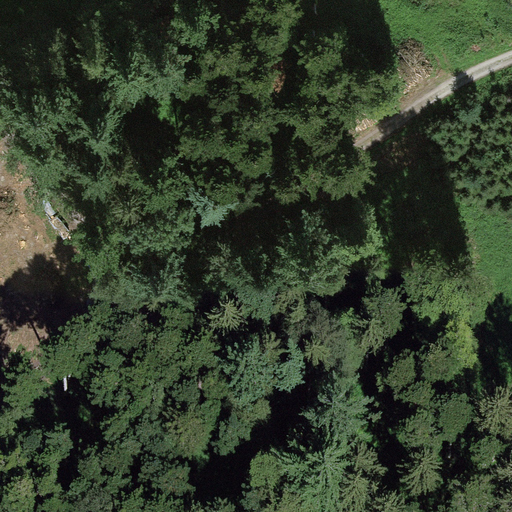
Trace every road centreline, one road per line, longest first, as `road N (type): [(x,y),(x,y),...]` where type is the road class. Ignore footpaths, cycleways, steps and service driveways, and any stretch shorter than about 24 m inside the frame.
road 1 (track): [(511,54),(137,292),(299,511)]
road 2 (track): [(0,120),(137,292)]
road 3 (track): [(0,439),(93,330),(137,292)]
